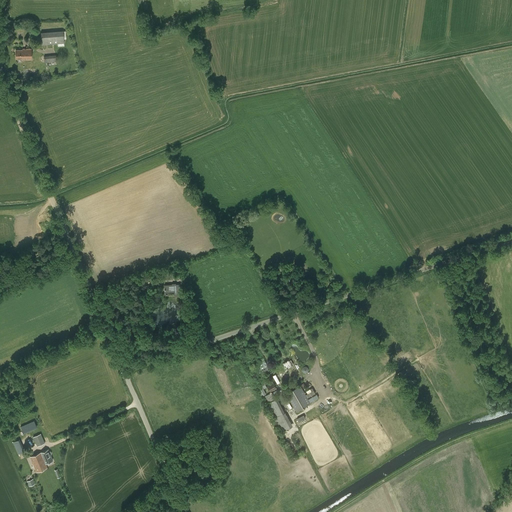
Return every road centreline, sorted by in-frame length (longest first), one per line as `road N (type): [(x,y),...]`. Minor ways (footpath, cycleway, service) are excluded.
road 1 (unclassified): [(123,370),(511,239)]
road 2 (unclassified): [(123,370),(8,98),(0,0)]
road 3 (track): [(511,420),(441,443),(333,511)]
road 4 (unclassified): [(184,511),(123,370)]
